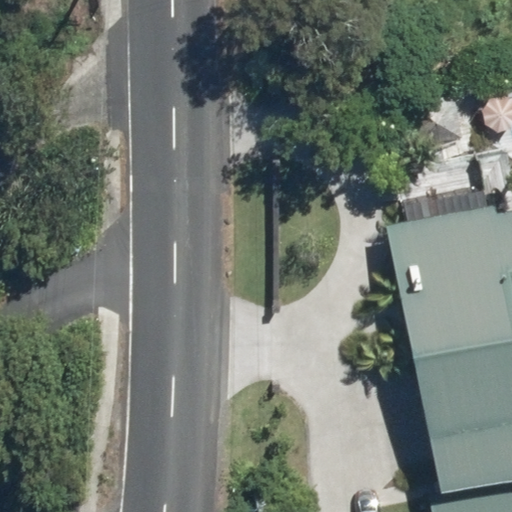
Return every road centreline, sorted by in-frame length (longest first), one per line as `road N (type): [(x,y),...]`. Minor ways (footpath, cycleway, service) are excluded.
road 1 (residential): [(178,0),(183,109),(153,511)]
road 2 (unknown): [(176,195),(0,294)]
